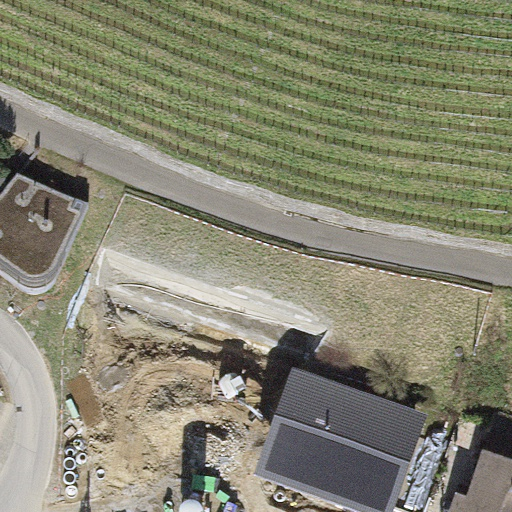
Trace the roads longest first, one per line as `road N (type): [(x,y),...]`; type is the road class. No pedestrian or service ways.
road 1 (unclassified): [(511,265),(293,221),(141,172),(0,110)]
road 2 (residential): [(0,330),(27,370),(38,420),(11,511)]
